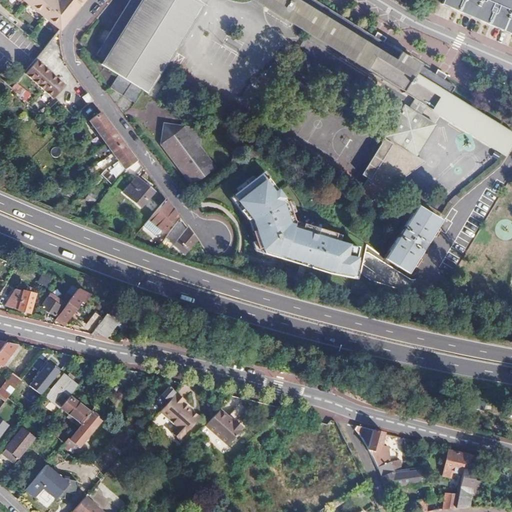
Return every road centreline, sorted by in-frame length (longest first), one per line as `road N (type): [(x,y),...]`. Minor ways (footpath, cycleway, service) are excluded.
road 1 (primary): [(511,357),(235,294),(0,205)]
road 2 (primary): [(0,228),(230,311),(511,377)]
road 3 (secondary): [(337,406),(0,323)]
road 4 (unclassified): [(99,0),(70,35),(67,55),(193,226),(214,239)]
road 5 (secondary): [(511,453),(337,406)]
road 6 (residential): [(511,64),(377,0)]
road 7 (unknown): [(195,33),(212,8),(268,43),(259,71)]
